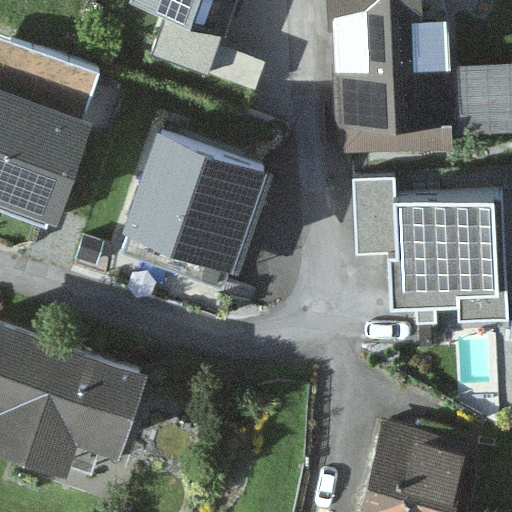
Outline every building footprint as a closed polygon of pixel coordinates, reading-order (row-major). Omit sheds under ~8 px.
[(115,0),(110,15),(226,57),(246,0),(115,0)] [(339,25),(341,153),(459,152),(458,76),(458,24),(339,25)] [(511,75),(458,76),(459,152),(511,151),(511,75)] [(151,119),(115,222),(233,263),(269,159),(151,119)] [(391,253),(391,195),(392,171),(351,173),(354,254),(391,253)] [(391,253),(391,305),(506,305),(505,194),(391,195),(391,253)] [(0,460),(63,484),(70,465),(116,481),(152,383),(0,327),(0,460)] [(366,511),(462,511),(466,496),(374,477),(366,511)]
